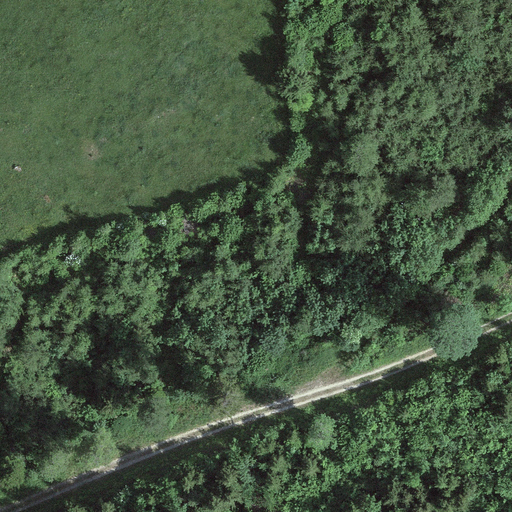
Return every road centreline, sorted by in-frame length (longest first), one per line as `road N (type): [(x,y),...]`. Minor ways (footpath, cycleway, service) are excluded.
road 1 (track): [(511,317),(1,511)]
road 2 (track): [(323,391),(511,195)]
